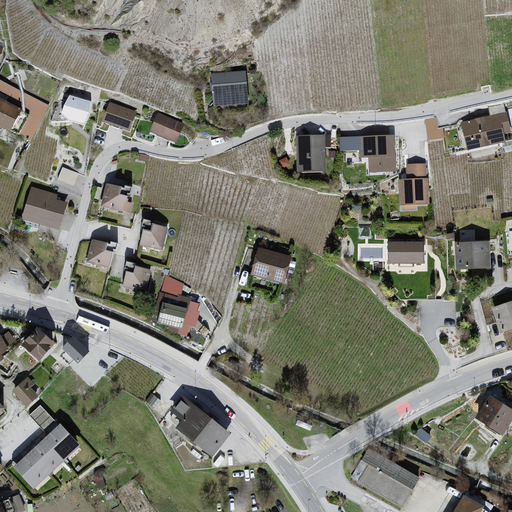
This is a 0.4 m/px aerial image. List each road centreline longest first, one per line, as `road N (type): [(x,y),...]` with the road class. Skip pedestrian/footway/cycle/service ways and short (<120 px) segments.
road 1 (residential): [(511,96),(372,121),(300,121),(189,159),(126,149),(106,155),(93,174),(55,315)]
road 2 (residential): [(295,478),(246,422),(176,367),(55,315)]
road 3 (residential): [(295,478),(405,409),(511,364)]
